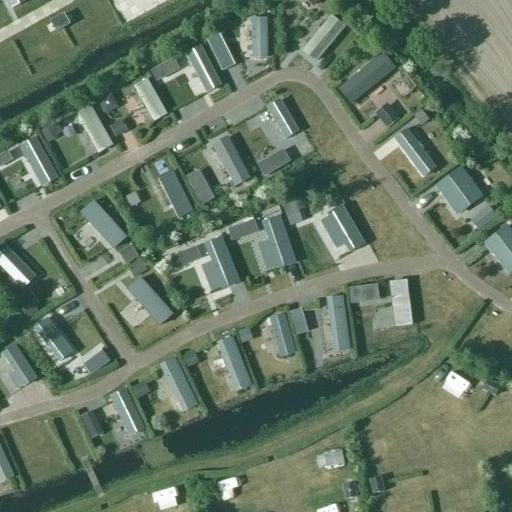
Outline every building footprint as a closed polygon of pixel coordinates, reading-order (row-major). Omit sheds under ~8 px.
[(347,24),(324,6),(297,40),(320,58),(347,24)] [(268,42),(269,14),(250,13),(249,41),(268,42)] [(386,52),(336,84),(349,104),(399,72),(386,52)] [(135,79),(151,121),(168,115),(152,73),(135,79)] [(382,90),(373,95),(379,105),(373,109),(386,128),(401,119),(382,90)] [(78,108),(95,153),(114,146),(96,101),(78,108)] [(432,190),(454,222),(486,200),(463,168),(432,190)] [(505,224),(488,204),(470,220),(487,240),(505,224)] [(481,246),(508,276),(511,272),(511,232),(505,225),(481,246)] [(346,355),(345,298),(328,299),(330,356),(346,355)] [(233,395),(251,389),(235,338),(217,344),(233,395)] [(3,385),(11,398),(39,382),(17,344),(0,353),(0,356),(13,379),(3,385)] [(178,360),(159,368),(180,417),(199,409),(178,360)] [(0,484),(12,481),(0,446),(0,484)]
